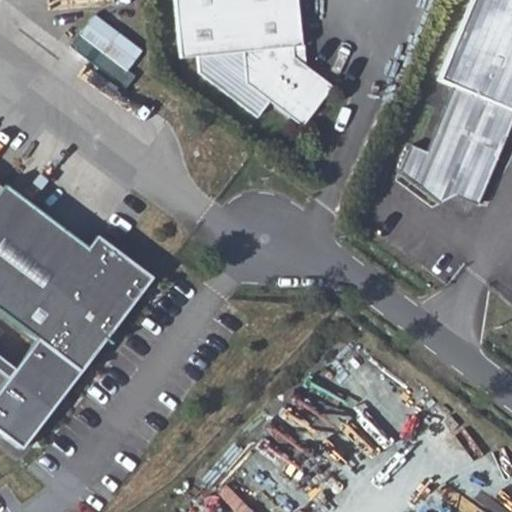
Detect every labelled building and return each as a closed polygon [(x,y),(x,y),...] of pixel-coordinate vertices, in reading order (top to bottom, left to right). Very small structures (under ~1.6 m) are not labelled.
[(300,127),(331,87),(292,57),(291,48),(300,47),(295,0),(172,0),(178,59),(195,57),(240,53),(243,84),(268,102),(300,127)] [(511,0),(471,0),(438,80),(453,86),(425,151),(410,144),(398,172),(440,205),(454,195),(476,205),(511,121),(511,0)] [(84,26),(132,62),(140,51),(93,15),(84,26)] [(132,62),(84,26),(68,47),(124,89),(133,77),(126,72),(132,62)] [(255,118),(268,102),(243,84),(240,53),(195,57),(197,74),(255,118)] [(0,185),(0,315),(35,341),(79,373),(149,280),(92,237),(83,248),(0,185)] [(79,373),(35,341),(11,372),(4,382),(0,387),(0,435),(21,451),(79,373)] [(0,364),(0,378),(4,382),(11,372),(0,364)]
